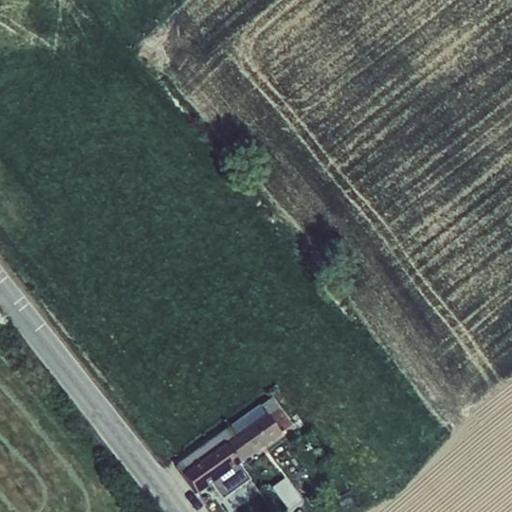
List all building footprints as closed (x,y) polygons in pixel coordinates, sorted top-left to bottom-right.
[(233,436),(264,415),(279,433),(291,424),(272,397),(258,405),(226,428),(233,436)] [(196,450),(215,480),(237,464),(279,433),(264,415),(233,436),(226,428),(196,450)] [(175,465),(196,493),(209,484),(215,480),(196,450),(175,465)] [(215,480),(209,484),(221,500),(249,480),(237,464),(215,480)] [(271,486),(286,509),(300,499),(284,477),(271,486)]
